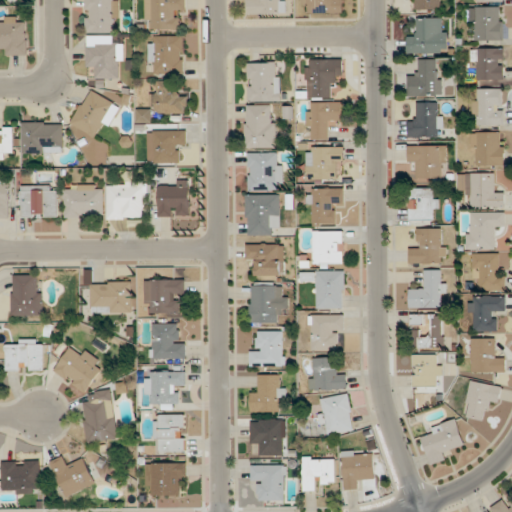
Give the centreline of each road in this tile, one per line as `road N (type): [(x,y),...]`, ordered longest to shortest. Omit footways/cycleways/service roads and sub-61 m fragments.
road 1 (tertiary): [(422,511),(381,381),(375,0)]
road 2 (residential): [(219,511),(216,0)]
road 3 (residential): [(218,252),(0,252)]
road 4 (residential): [(217,40),(376,35)]
road 5 (residential): [(0,88),(54,79),(56,0)]
